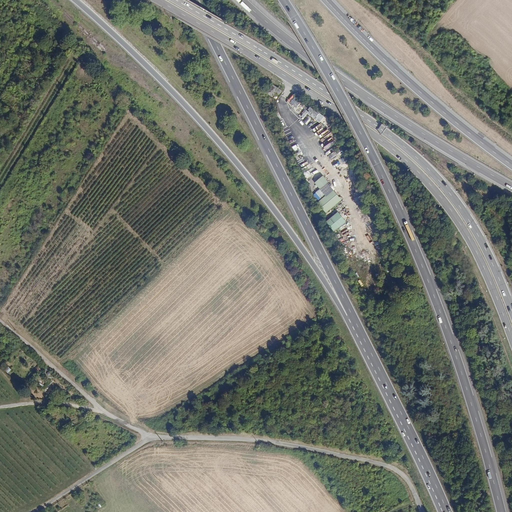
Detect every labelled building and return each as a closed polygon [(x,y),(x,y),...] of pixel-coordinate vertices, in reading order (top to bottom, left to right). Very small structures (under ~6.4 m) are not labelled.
[(266,91),(272,96),(279,87),(273,83),(266,91)] [(288,101),(295,108),(300,102),(293,95),(288,101)] [(301,117),(304,119),(307,114),(320,124),(324,117),(312,108),(309,112),(306,110),(301,117)] [(317,202),(326,213),(342,201),(323,176),(315,183),(320,189),(315,193),(321,200),(317,202)] [(326,221),(334,232),(347,222),(338,211),(326,221)]
